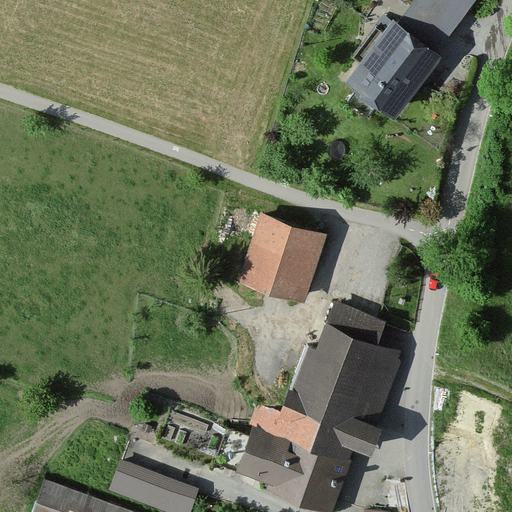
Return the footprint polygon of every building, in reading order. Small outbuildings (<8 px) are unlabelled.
[(343,82),(391,119),(442,54),(393,16),(343,82)] [(238,278),(305,301),(328,237),(260,213),(238,278)] [(384,322),(334,303),(316,350),(307,347),(291,389),(286,387),(276,413),(258,406),(235,468),(275,483),(272,490),(332,511),(351,460),(346,458),(351,445),(368,451),(405,354),(376,343),(384,322)] [(188,511),(200,482),(122,450),(110,480),(188,511)] [(488,511),(511,511),(511,465),(490,465),(488,511)] [(33,511),(131,511),(43,482),(33,511)]
